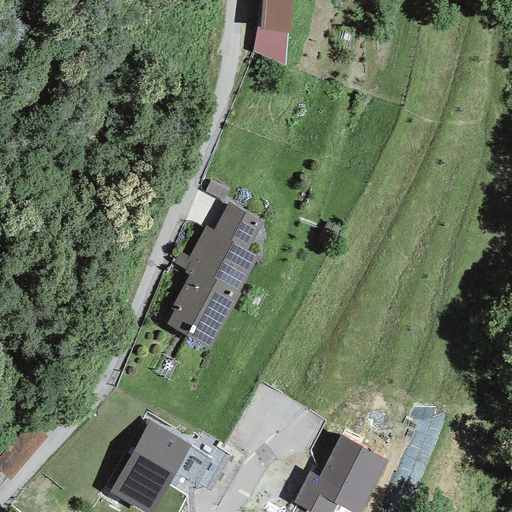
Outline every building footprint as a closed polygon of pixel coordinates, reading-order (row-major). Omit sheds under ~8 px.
[(291,0),(261,0),(260,28),(260,31),(286,32),(290,33),(291,0)] [(284,66),(286,32),(260,31),(260,28),(257,27),(252,51),(284,66)] [(230,190),(210,180),(204,192),(223,202),(230,190)] [(210,350),(241,293),(237,292),(257,258),(247,252),(264,222),(230,203),(214,231),(206,226),(188,257),(179,252),(173,262),(184,269),(183,272),(189,275),(172,304),(176,306),(165,326),(210,350)] [(78,352),(66,371),(77,378),(90,359),(78,352)] [(149,420),(108,492),(142,511),(151,511),(173,474),(195,486),(211,457),(190,445),(149,420)] [(0,462),(10,471),(43,432),(30,421),(0,456),(0,462)] [(309,511),(331,511),(334,505),(348,511),(360,511),(386,461),(338,437),(319,476),(308,471),(293,503),(309,511)]
